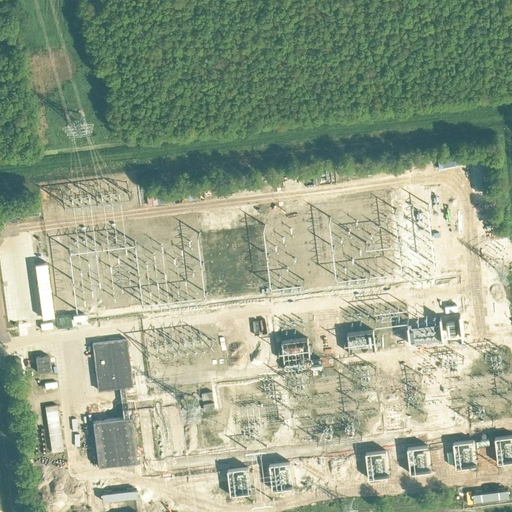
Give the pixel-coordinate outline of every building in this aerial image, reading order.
[(13,246),(1,247),(2,262),(14,262),(13,246)] [(376,350),(373,330),(348,332),(350,353),(376,350)] [(310,358),(308,337),(282,340),(284,361),(310,358)] [(91,422),(97,469),(137,464),(131,417),(129,418),(125,386),(132,386),(127,338),(92,342),(97,390),(119,387),(123,418),(91,422)] [(35,357),(37,371),(50,370),(48,355),(35,357)] [(132,483),(104,487),(105,493),(133,490),(132,483)] [(508,489),(473,493),(474,500),(509,496),(508,489)]
